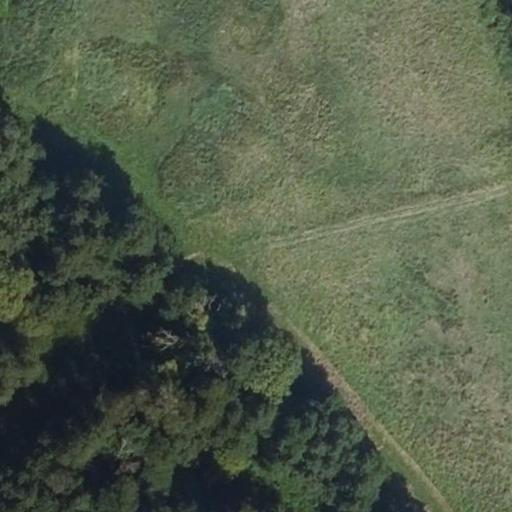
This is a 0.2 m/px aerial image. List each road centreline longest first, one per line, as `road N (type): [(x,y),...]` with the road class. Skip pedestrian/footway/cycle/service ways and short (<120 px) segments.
road 1 (track): [(511,176),(177,260),(0,423)]
road 2 (track): [(177,260),(0,141)]
